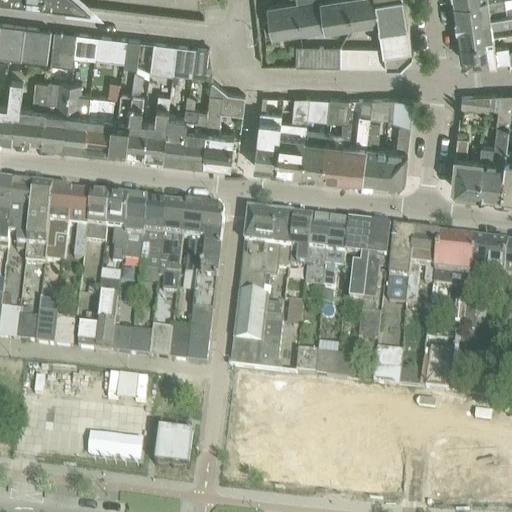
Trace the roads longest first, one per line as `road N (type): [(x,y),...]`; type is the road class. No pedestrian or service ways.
road 1 (residential): [(210,436),(242,187)]
road 2 (residential): [(242,187),(0,157)]
road 3 (residential): [(232,31),(238,61),(260,78),(440,81)]
road 4 (residential): [(0,11),(215,37),(232,31)]
road 5 (residential): [(427,208),(242,187)]
road 6 (residential): [(440,81),(427,208)]
